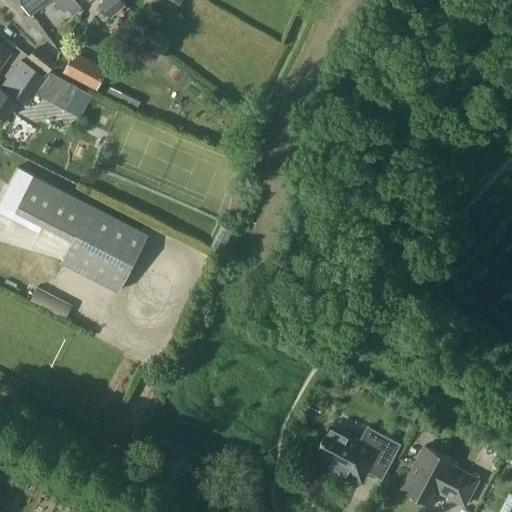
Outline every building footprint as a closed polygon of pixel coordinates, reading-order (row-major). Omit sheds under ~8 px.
[(29,15),(48,0),(54,0),(64,12),(68,8),(73,14),(82,7),(75,0),(17,0),(20,4),(29,15)] [(110,17),(125,5),(120,0),(88,0),(89,1),(90,0),(101,0),(98,3),(110,17)] [(182,0),(151,0),(173,14),(182,0)] [(0,67),(12,52),(0,43),(0,67)] [(47,71),(55,62),(36,48),(29,57),(47,71)] [(107,68),(74,51),(63,72),(96,89),(107,68)] [(26,63),(8,91),(26,103),(44,76),(26,63)] [(91,94),(50,71),(36,93),(79,118),(91,94)] [(109,86),(105,95),(135,109),(139,101),(109,86)] [(0,116),(5,120),(18,100),(0,87),(0,116)] [(149,233),(33,174),(17,166),(0,198),(0,213),(27,227),(30,219),(72,240),(61,262),(119,291),(149,233)] [(233,189),(228,209),(241,212),(246,192),(233,189)] [(44,287),(39,299),(73,314),(79,301),(44,287)] [(405,402),(399,412),(413,420),(419,409),(408,403),(405,402)] [(315,456),(361,480),(366,469),(381,477),(399,444),(367,427),(360,441),(331,426),(325,439),(321,437),(320,440),(323,441),(315,456)] [(402,488),(432,504),(439,491),(464,504),(478,479),(452,465),(454,461),(424,445),(402,488)]
